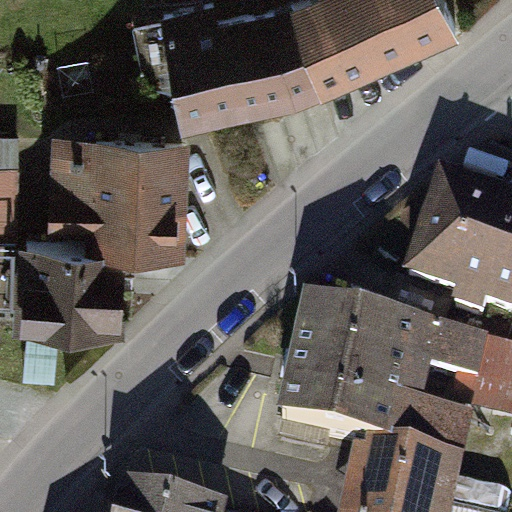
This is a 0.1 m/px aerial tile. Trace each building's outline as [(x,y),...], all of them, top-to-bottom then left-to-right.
[(429,0),(296,0),(284,6),(316,92),(448,35),(429,0)] [(274,14),(162,36),(184,130),(306,93),(274,14)] [(185,146),(58,145),(57,244),(184,245),(185,146)] [(48,158),(0,155),(0,243),(43,246),(48,158)] [(511,209),(458,194),(424,307),(511,333),(511,209)] [(13,255),(0,254),(0,318),(10,319),(13,255)] [(127,265),(23,261),(22,321),(125,324),(127,265)] [(469,353),(307,315),(280,440),(367,459),(355,511),(451,511),(470,425),(419,414),(424,390),(457,397),(469,353)] [(511,362),(469,353),(456,412),(511,424),(511,362)] [(217,511),(107,490),(102,511),(217,511)]
